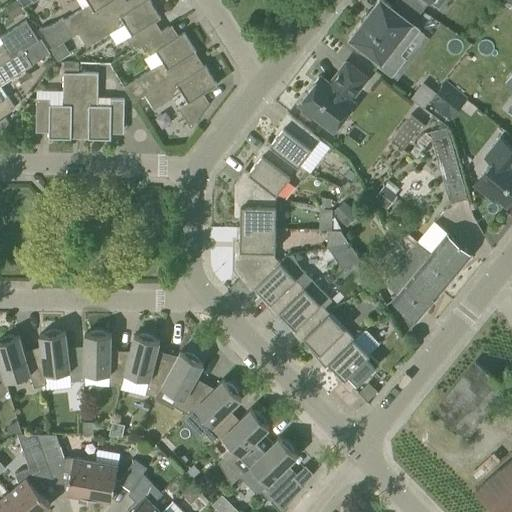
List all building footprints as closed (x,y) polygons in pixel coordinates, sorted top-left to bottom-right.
[(52,47),(124,2),(122,0),(77,0),(82,8),(64,19),(62,17),(51,23),(46,25),(39,27),(52,47)] [(134,47),(158,32),(152,22),(160,16),(150,0),(126,0),(124,2),(52,47),(71,36),(78,31),(87,46),(124,22),(131,32),(126,36),(134,47)] [(378,64),(392,75),(406,57),(400,52),(419,28),(411,22),(412,21),(383,0),(377,0),(369,11),(366,12),(367,14),(362,20),(361,19),(360,23),(349,37),(365,49),(380,61),(378,64)] [(0,63),(22,49),(38,39),(26,19),(0,36),(0,37),(3,41),(0,43),(0,63)] [(123,85),(133,100),(197,60),(192,52),(196,50),(184,31),(175,37),(168,26),(158,32),(134,47),(134,48),(145,41),(152,53),(144,57),(151,69),(123,85)] [(0,63),(0,115),(6,112),(14,107),(7,95),(1,98),(0,96),(0,84),(32,64),(22,49),(0,63)] [(197,60),(133,100),(133,101),(145,93),(154,107),(181,90),(188,101),(178,107),(191,127),(206,105),(200,94),(217,84),(205,65),(201,67),(197,60)] [(311,118),(313,115),(333,131),(355,102),(351,99),(367,78),(345,61),(329,81),(320,74),(298,104),(303,107),(301,110),(311,118)] [(79,133),(80,72),(63,71),(62,103),(50,103),(50,97),(36,96),(36,126),(48,126),(48,137),(71,137),(71,133),(79,133)] [(98,72),(80,72),(79,133),(88,133),(88,138),(110,138),(111,128),(124,128),(124,98),(111,98),(111,96),(97,96),(98,72)] [(467,98),(445,80),(429,100),(428,102),(450,119),(467,98)] [(416,90),(411,97),(417,102),(424,107),(428,102),(429,100),(416,90)] [(297,164),(319,136),(308,127),(292,115),(291,115),(288,113),(280,124),(283,126),(270,142),(267,140),(267,141),(297,164)] [(412,113),(391,140),(402,149),(423,123),(412,113)] [(5,118),(0,121),(0,133),(8,122),(5,118)] [(448,133),(432,138),(450,202),(467,197),(448,133)] [(511,145),(501,136),(484,156),(491,162),(474,183),(495,201),(498,198),(507,205),(511,199),(511,145)] [(276,192),(297,164),(267,141),(258,151),(261,154),(249,170),(246,168),(245,168),(276,192)] [(240,227),(275,228),(275,193),(276,192),(245,168),(237,179),(240,182),(237,186),(236,206),(240,206),(240,227)] [(320,196),(318,203),(329,205),(331,198),(320,196)] [(252,288),(280,261),(274,255),(275,228),(240,227),(240,248),(236,248),(235,265),(245,276),(242,279),(252,288)] [(341,229),(327,229),(327,246),(348,242),(341,229)] [(405,254),(419,266),(417,269),(441,289),(472,252),(447,232),(430,252),(421,245),(422,243),(417,239),(405,254)] [(348,242),(327,246),(342,268),(361,260),(348,242)] [(276,314),(305,286),(305,287),(312,279),(302,268),(293,253),(285,255),(280,261),(252,288),(252,289),(255,286),(270,301),(267,304),(276,314)] [(405,254),(383,281),(396,292),(391,299),(401,307),(416,320),(441,289),(417,269),(419,266),(405,254)] [(301,339),(329,312),(324,306),(332,298),(312,279),(305,287),(305,286),(276,314),(277,314),(280,311),(294,326),(291,329),(301,339)] [(325,364),(354,337),(329,312),(301,339),(301,340),(304,337),(319,352),(316,354),(325,364)] [(325,364),(326,365),(329,362),(343,377),(341,380),(350,390),(353,387),(379,363),(369,352),(379,343),(366,329),(362,330),(361,330),(354,337),(325,364)] [(41,350),(45,383),(46,386),(71,383),(71,380),(84,379),(84,349),(68,351),(65,331),(60,331),(56,330),(52,330),(48,331),(44,333),(39,334),(41,350)] [(84,349),(84,379),(83,384),(109,385),(109,383),(121,383),(124,372),(128,354),(110,354),(111,333),(106,333),(102,331),(98,330),(93,331),(89,332),(89,333),(84,333),(84,349)] [(154,339),(151,336),(147,335),(143,334),(138,335),(134,334),(128,354),(124,372),(149,378),(145,392),(156,395),(161,385),(172,365),(154,360),(159,340),(154,339)] [(14,336),(10,335),(6,336),(2,338),(0,339),(0,362),(5,380),(29,373),(34,386),(45,383),(41,350),(25,355),(19,335),(14,336)] [(172,365),(161,385),(180,396),(175,405),(189,412),(194,406),(210,391),(193,381),(203,363),(199,361),(199,360),(196,357),(193,354),(189,353),(184,352),(184,353),(180,350),(172,365)] [(466,437),(507,387),(475,360),(434,410),(466,437)] [(0,394),(8,389),(5,380),(0,362),(0,394)] [(210,391),(194,406),(212,424),(205,431),(215,442),(222,435),(235,422),(226,412),(241,398),(238,394),(236,390),(234,386),(230,384),(227,382),(226,382),(223,379),(210,391)] [(233,446),(218,461),(230,482),(231,483),(240,473),(263,451),(274,441),(264,431),(269,426),(265,423),(266,423),(264,419),(262,415),(258,412),(254,411),(251,407),(235,422),(222,435),(233,446)] [(30,470),(32,470),(47,464),(37,433),(17,432),(29,467),(30,470)] [(37,433),(47,464),(62,460),(64,459),(64,457),(55,433),(37,433)] [(263,451),(240,473),(255,490),(260,489),(282,511),(303,485),(294,476),(296,474),(286,465),(297,455),(293,451),(292,447),(289,444),(286,441),(282,440),(278,436),(263,451)] [(461,481),(485,461),(478,452),(454,472),(461,481)] [(89,495),(95,460),(73,456),(68,455),(64,457),(64,459),(62,460),(64,466),(71,467),(70,472),(66,491),(89,495)] [(118,481),(130,489),(142,472),(147,466),(135,458),(130,464),(118,481)] [(493,511),(511,511),(511,458),(475,490),(493,511)] [(118,464),(95,460),(89,495),(111,499),(118,464)] [(32,472),(32,470),(30,470),(29,467),(15,472),(18,483),(9,491),(26,511),(40,511),(50,504),(34,485),(39,481),(32,472)] [(142,472),(130,489),(128,493),(137,502),(126,511),(159,511),(161,511),(152,502),(162,492),(142,472)] [(0,511),(26,511),(9,491),(0,499),(0,511)] [(222,494),(213,503),(219,509),(228,500),(222,494)] [(161,511),(159,511),(184,511),(172,500),(161,511)]
